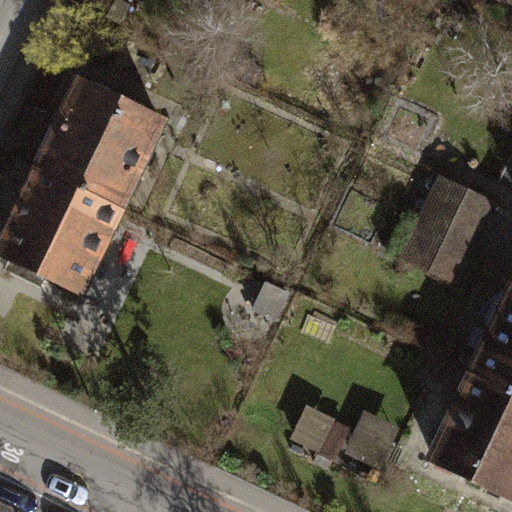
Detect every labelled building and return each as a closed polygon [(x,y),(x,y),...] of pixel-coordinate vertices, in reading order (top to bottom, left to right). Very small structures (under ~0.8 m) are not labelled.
[(162,121),(82,83),(41,169),(121,207),(162,121)] [(121,207),(41,169),(1,254),(81,291),(121,207)] [(442,177),(404,258),(459,284),(497,202),(442,177)] [(511,299),(476,375),(511,392),(511,299)] [(511,392),(476,375),(435,461),(511,497),(511,392)]
